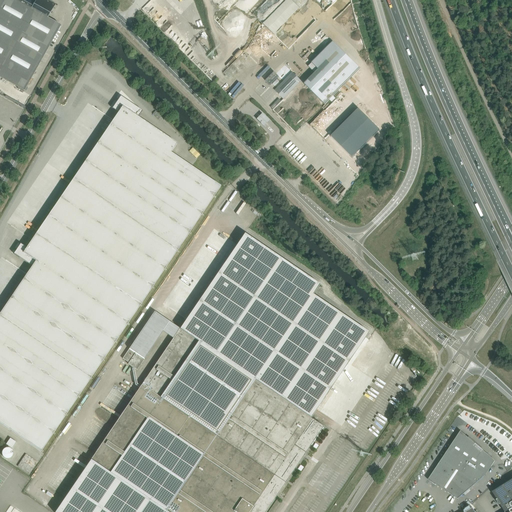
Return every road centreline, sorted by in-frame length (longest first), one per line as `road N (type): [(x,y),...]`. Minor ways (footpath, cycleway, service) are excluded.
road 1 (tertiary): [(317,214),(103,2)]
road 2 (motorway): [(391,0),(511,273)]
road 3 (motorway): [(377,0),(419,138),(406,189),(371,229)]
road 4 (motorway): [(503,225),(404,0)]
road 5 (unclassified): [(0,187),(103,2)]
road 6 (secondary): [(460,350),(348,511)]
road 7 (secondary): [(369,511),(471,358)]
road 8 (unclassified): [(511,154),(440,0)]
road 9 (tertiary): [(465,342),(359,244)]
road 10 (tertiary): [(357,257),(460,350)]
